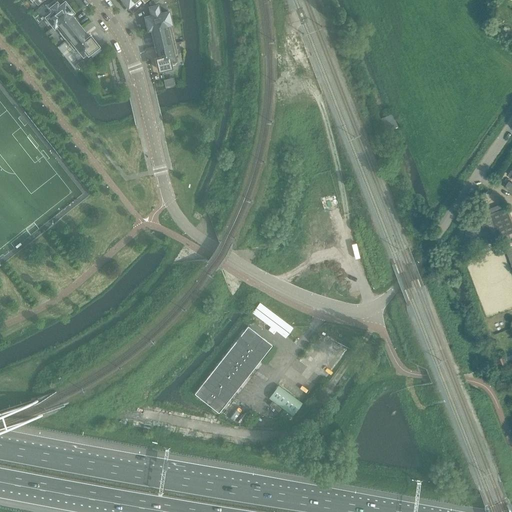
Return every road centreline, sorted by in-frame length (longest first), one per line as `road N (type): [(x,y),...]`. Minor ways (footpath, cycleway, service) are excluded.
road 1 (residential): [(233,260),(326,305),(375,308),(420,265),(511,126)]
road 2 (motorway): [(371,511),(0,448)]
road 3 (residential): [(94,0),(135,68),(169,202)]
road 4 (motorway): [(0,478),(184,511)]
